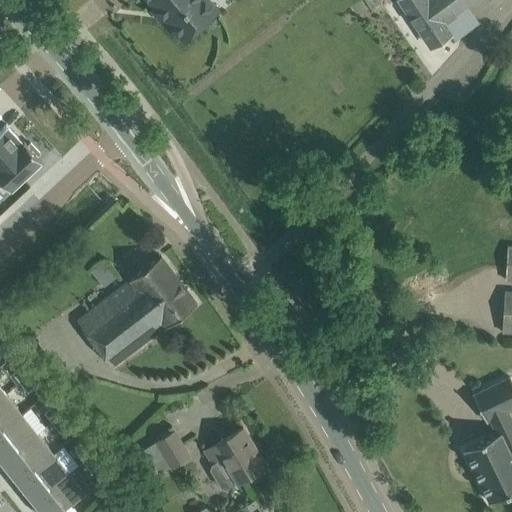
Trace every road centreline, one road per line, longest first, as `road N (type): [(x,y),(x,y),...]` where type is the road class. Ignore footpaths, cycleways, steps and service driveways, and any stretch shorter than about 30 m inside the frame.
road 1 (secondary): [(375,511),(314,400),(123,131)]
road 2 (secondary): [(123,131),(7,0)]
road 3 (residential): [(0,247),(123,131)]
